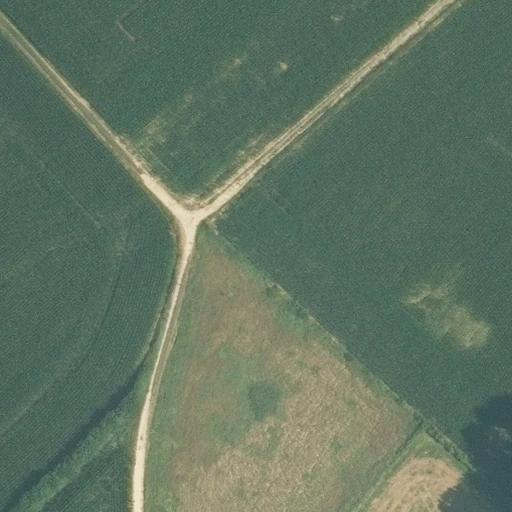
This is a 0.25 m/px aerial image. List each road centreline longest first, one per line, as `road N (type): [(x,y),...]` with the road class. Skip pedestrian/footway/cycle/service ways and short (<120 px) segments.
road 1 (track): [(137,511),(147,405),(186,256),(187,222),(445,0)]
road 2 (track): [(187,222),(0,14)]
